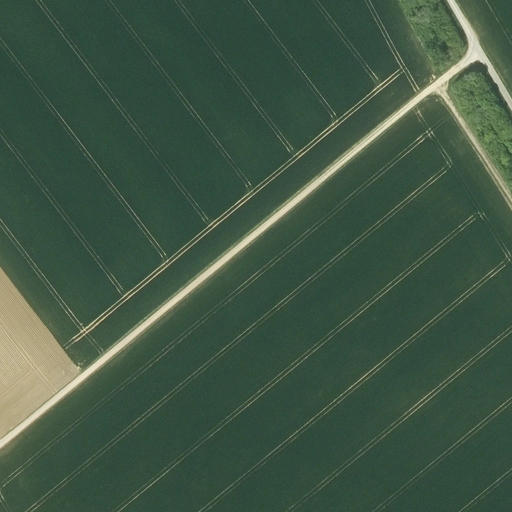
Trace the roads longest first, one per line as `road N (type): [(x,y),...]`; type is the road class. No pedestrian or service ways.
road 1 (track): [(0,446),(479,52)]
road 2 (track): [(437,85),(511,197)]
road 3 (track): [(450,0),(511,104)]
